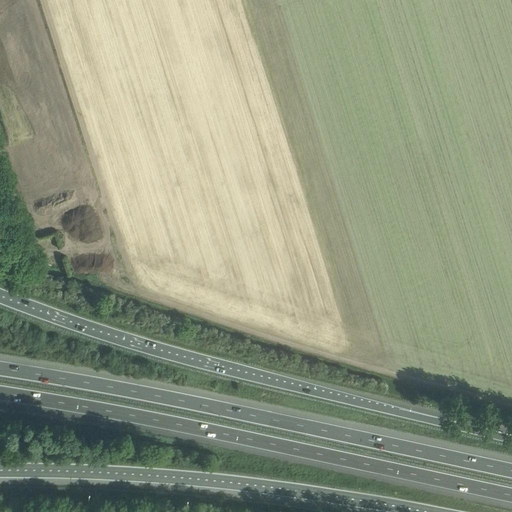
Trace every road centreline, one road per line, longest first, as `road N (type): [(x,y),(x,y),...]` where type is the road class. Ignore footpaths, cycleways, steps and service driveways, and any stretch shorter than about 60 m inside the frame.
road 1 (motorway): [(511,438),(137,347),(0,299)]
road 2 (motorway): [(0,393),(142,415),(511,495)]
road 3 (motorway): [(511,471),(0,370)]
road 4 (motorway): [(0,466),(220,477),(442,511)]
